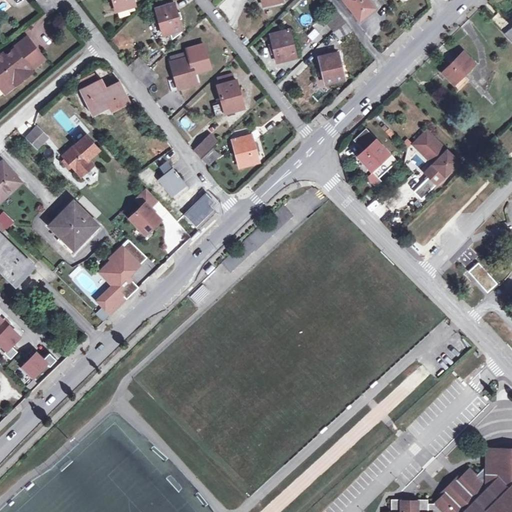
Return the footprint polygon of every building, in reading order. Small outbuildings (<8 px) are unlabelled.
[(113,0),(116,10),(134,5),(132,0),(113,0)] [(373,9),(365,0),(343,0),(359,19),(373,9)] [(182,31),(179,20),(177,14),(174,2),(156,7),(163,34),(170,33),(172,38),(182,31)] [(322,16),(339,39),(351,30),(344,21),(334,8),(322,16)] [(511,25),(503,33),(511,42),(511,25)] [(270,34),(273,44),(275,52),(277,61),(294,56),(288,30),(270,34)] [(20,74),(22,78),(31,71),(29,69),(43,59),(26,37),(12,48),(13,49),(8,53),(10,55),(6,58),(4,56),(1,53),(0,53),(0,79),(5,85),(20,74)] [(463,50),(441,71),(458,88),(467,79),(462,75),(475,62),(463,50)] [(169,55),(171,61),(183,58),(181,52),(169,55)] [(319,57),(321,67),(323,74),(325,83),(343,78),(337,53),(319,57)] [(128,66),(147,86),(158,76),(139,56),(128,66)] [(190,56),(183,58),(171,61),(178,88),(196,83),(195,75),(193,68),(190,56)] [(219,76),(221,84),(236,81),(233,72),(219,76)] [(0,87),(4,92),(22,78),(20,74),(5,85),(0,79),(0,87)] [(93,76),(79,83),(83,89),(80,91),(90,110),(107,102),(111,110),(128,101),(117,82),(103,89),(98,81),(96,82),(93,76)] [(243,107),(236,81),(221,84),(218,85),(225,112),(243,107)] [(178,121),(187,131),(194,125),(185,115),(178,121)] [(37,148),(47,137),(36,126),(26,137),(37,148)] [(419,145),(431,133),(426,129),(412,143),(433,163),(424,171),(428,175),(439,165),(419,145)] [(211,133),(205,139),(212,146),(218,141),(211,133)] [(431,133),(419,145),(439,165),(428,175),(436,183),(458,161),(431,133)] [(63,156),(65,158),(71,165),(80,175),(93,164),(88,158),(99,149),(86,135),(63,156)] [(233,140),(240,166),(258,161),(251,135),(233,140)] [(194,149),(201,157),(212,146),(205,139),(194,149)] [(371,169),(377,175),(394,159),(375,139),(358,154),(371,169)] [(219,154),(212,146),(201,157),(209,165),(219,154)] [(69,168),(71,165),(65,158),(62,161),(69,168)] [(165,173),(172,166),(167,160),(159,167),(165,173)] [(0,194),(5,191),(7,193),(21,181),(2,161),(0,162),(0,194)] [(171,195),(185,184),(172,168),(158,179),(171,195)] [(379,177),(377,175),(371,169),(366,174),(373,182),(379,177)] [(145,187),(134,197),(142,205),(129,217),(145,233),(160,219),(149,207),(157,200),(145,187)] [(67,211),(52,227),(60,236),(61,237),(64,235),(76,247),(77,246),(98,224),(73,200),(65,209),(67,211)] [(283,205),(221,262),(230,272),(292,215),(283,205)] [(49,224),(52,227),(67,211),(65,209),(49,224)] [(3,212),(0,214),(0,219),(7,226),(12,221),(3,212)] [(194,240),(201,233),(199,231),(192,238),(194,240)] [(61,237),(60,236),(58,238),(73,254),(79,248),(77,246),(76,247),(64,235),(61,237)] [(106,300),(114,308),(138,285),(127,274),(146,256),(128,238),(109,257),(111,258),(99,270),(112,283),(117,289),(106,300)] [(33,266),(5,239),(0,244),(0,268),(15,284),(33,266)] [(469,271),(488,292),(498,283),(479,262),(469,271)] [(96,298),(110,312),(114,308),(106,300),(117,289),(112,283),(96,298)] [(203,284),(190,297),(198,305),(211,292),(203,284)] [(19,336),(8,325),(0,333),(0,344),(5,350),(3,352),(10,358),(17,351),(11,345),(19,336)] [(36,352),(22,366),(33,377),(46,363),(49,366),(56,359),(49,352),(43,359),(36,352)] [(22,366),(20,368),(31,379),(33,377),(22,366)] [(19,379),(29,390),(34,384),(24,374),(19,379)] [(511,448),(485,448),(485,464),(489,460),(494,457),(499,455),(505,454),(510,453),(511,453),(511,448)] [(511,511),(511,453),(510,453),(505,454),(499,455),(494,457),(489,460),(485,464),(486,465),(476,476),(469,470),(458,481),(455,483),(451,482),(447,486),(448,488),(446,489),(445,488),(441,492),(442,496),(439,499),(431,507),(424,507),(424,503),(413,503),(413,505),(408,505),(408,508),(402,507),(402,505),(397,505),(397,502),(387,502),(386,511),(511,511)]
